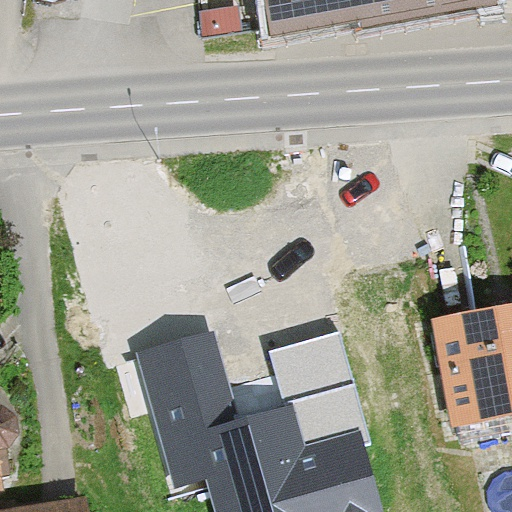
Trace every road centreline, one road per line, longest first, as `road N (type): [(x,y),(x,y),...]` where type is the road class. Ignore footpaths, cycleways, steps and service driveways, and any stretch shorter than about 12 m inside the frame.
road 1 (secondary): [(0,114),(511,80)]
road 2 (unknown): [(422,129),(449,288)]
